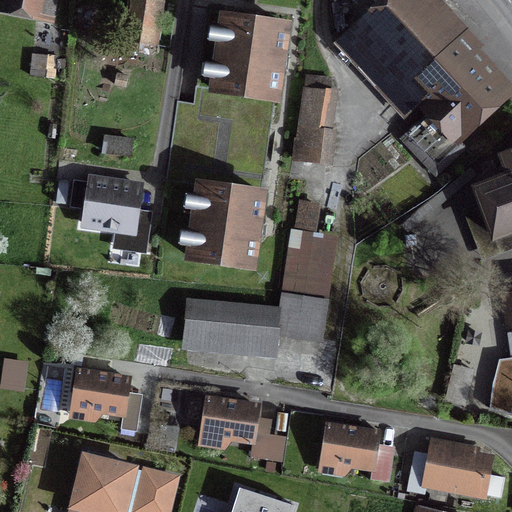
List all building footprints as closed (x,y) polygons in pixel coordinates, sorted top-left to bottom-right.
[(4,0),(3,8),(51,17),(54,0),(4,0)] [(130,0),(123,47),(150,52),(159,2),(149,0),(130,0)] [(499,95),(411,0),(388,0),(340,46),(406,117),(430,93),(436,100),(425,110),(428,113),(405,134),(436,168),(461,146),(453,137),(462,129),(499,95)] [(273,101),(284,26),(223,18),(213,92),(273,101)] [(29,77),(52,79),(54,62),(46,61),(45,68),(30,67),(29,77)] [(116,76),(114,86),(124,88),(126,78),(116,76)] [(303,89),(294,159),(320,162),(329,92),(303,89)] [(103,154),(128,157),(130,142),(105,139),(103,154)] [(511,153),(501,158),(508,178),(475,190),(493,238),(511,231),(511,153)] [(109,184),(108,187),(89,184),(83,226),(131,233),(138,189),(109,184)] [(250,268),(260,194),(199,185),(189,259),(250,268)] [(312,233),(316,208),(299,205),(294,232),(291,232),(290,241),(307,243),(309,232),(312,233)] [(128,251),(144,253),(145,242),(129,240),(128,251)] [(289,250),(279,313),(194,299),(187,346),(276,360),(280,333),(319,339),(332,257),(289,250)] [(511,296),(502,298),(511,360),(490,362),(493,389),(511,386),(511,296)] [(468,334),(467,344),(477,346),(478,336),(468,334)] [(445,391),(465,396),(473,373),(453,368),(445,391)] [(77,373),(72,408),(121,416),(127,381),(77,373)] [(200,446),(218,449),(220,438),(251,443),(256,408),(206,400),(200,446)] [(121,430),(134,432),(136,422),(122,420),(121,430)] [(371,470),(376,435),(327,427),(321,462),(371,470)] [(278,462),(281,443),(253,439),(250,458),(278,462)] [(424,486),(482,496),(498,499),(502,479),(485,476),(488,460),(474,457),(475,453),(432,444),(424,486)] [(123,511),(135,468),(84,456),(71,509),(84,511),(123,511)] [(166,511),(175,478),(145,470),(134,511),(166,511)] [(292,511),(294,507),(239,489),(231,511),(292,511)]
